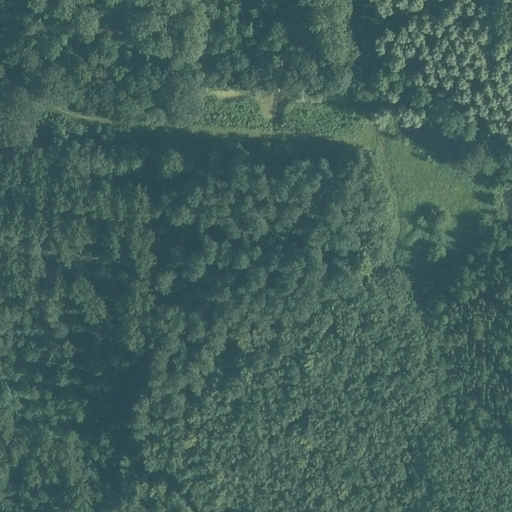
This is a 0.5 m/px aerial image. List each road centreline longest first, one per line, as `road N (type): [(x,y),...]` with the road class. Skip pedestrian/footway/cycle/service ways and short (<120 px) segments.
road 1 (track): [(66,511),(120,430),(330,247),(396,246),(405,205),(379,124)]
road 2 (track): [(379,124),(304,132),(203,126),(71,107),(0,73)]
